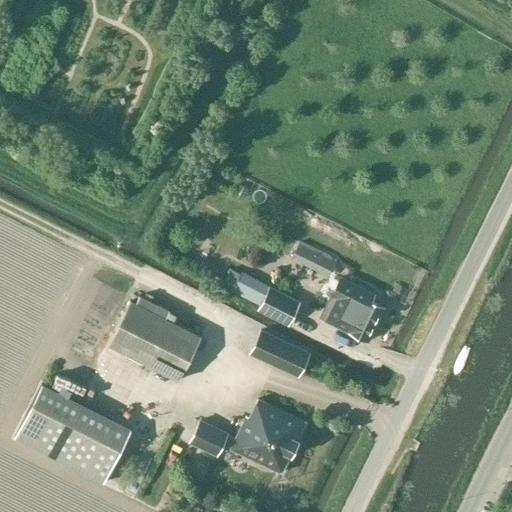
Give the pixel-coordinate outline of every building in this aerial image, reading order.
[(299,243),(292,257),(328,275),(335,261),(299,243)] [(242,272),(232,291),(260,305),(270,286),(242,272)] [(366,341),(384,306),(368,299),(372,290),(345,277),(332,303),(334,312),(340,315),(336,324),(366,341)] [(260,305),(259,308),(289,322),(299,301),(270,286),(260,305)] [(135,302),(129,299),(107,343),(179,379),(200,335),(165,318),(170,310),(139,294),(135,302)] [(299,374),(310,352),(262,329),(251,351),(299,374)] [(132,429),(42,384),(16,438),(106,483),(132,429)] [(290,454),(298,439),(297,438),(305,421),(258,397),(249,415),(246,414),(235,436),(226,432),(227,431),(200,418),(189,439),(216,453),(222,441),(231,446),(230,446),(281,471),(289,453),(290,454)]
